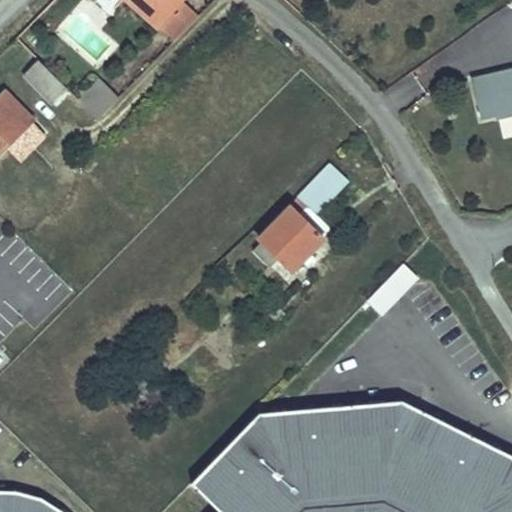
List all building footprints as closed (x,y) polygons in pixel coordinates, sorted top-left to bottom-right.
[(182,0),(124,0),(155,29),(158,26),(174,42),(198,17),(181,1),(182,0)] [(36,57),(23,44),(6,61),(19,75),(36,57)] [(66,86),(36,57),(19,75),(49,105),(66,86)] [(473,118),(511,109),(511,70),(464,83),(473,118)] [(101,120),(121,99),(99,77),(79,97),(101,120)] [(0,152),(5,147),(18,160),(44,133),(2,90),(0,91),(0,152)] [(330,159),(257,236),(280,259),(289,268),(322,233),(312,222),(349,180),(330,159)] [(280,259),(257,236),(247,246),(270,269),(280,259)] [(382,315),(420,276),(404,260),(366,299),(382,315)] [(164,378),(148,355),(130,367),(139,378),(133,382),(142,394),(161,380),(164,378)] [(161,380),(142,394),(159,418),(178,404),(161,380)] [(511,511),(511,457),(397,400),(251,414),(184,485),(212,511),(298,511),(301,509),(378,503),(396,511),(511,511)] [(0,511),(60,511),(37,498),(13,491),(0,490),(0,511)] [(396,511),(378,503),(301,509),(298,511),(212,511),(210,511),(396,511)]
